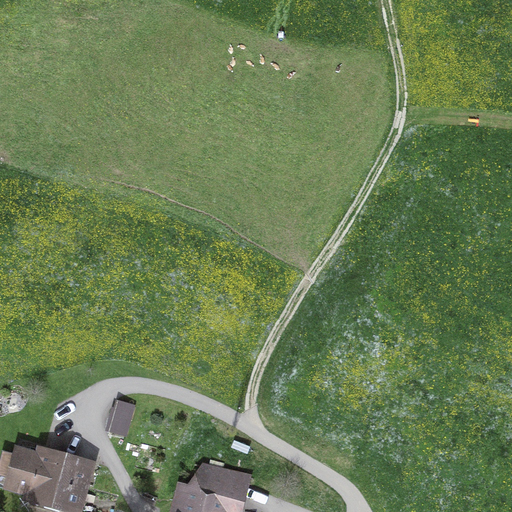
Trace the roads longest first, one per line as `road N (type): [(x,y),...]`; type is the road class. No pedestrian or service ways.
road 1 (track): [(252,428),(254,378),(271,342),(395,134),(402,86),(385,0)]
road 2 (track): [(142,511),(94,432),(105,397),(146,384),(218,409),(398,511)]
